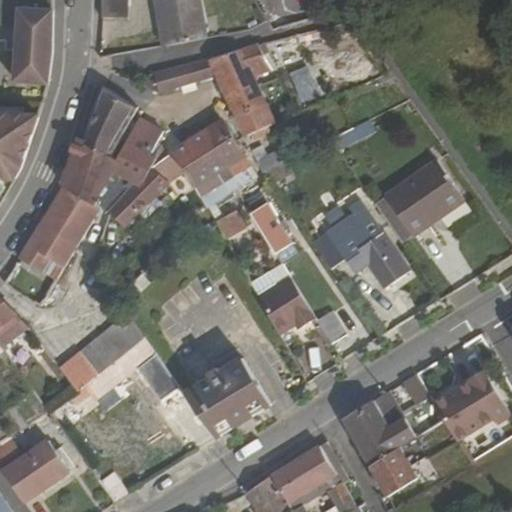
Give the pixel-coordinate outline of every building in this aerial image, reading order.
[(101,0),(102,20),(128,20),(128,0),(101,0)] [(156,0),(166,46),(207,39),(199,0),(156,0)] [(53,46),(54,9),(20,8),(16,80),(49,84),(53,46)] [(357,29),(354,21),(340,24),(342,33),(357,29)] [(259,44),(265,55),(270,52),(265,42),(259,44)] [(272,67),(265,55),(259,44),(214,59),(218,75),(231,99),(258,83),(253,73),(272,67)] [(159,93),(218,75),(214,59),(145,75),(148,89),(159,93)] [(283,75),(285,80),(292,76),(290,71),(283,75)] [(270,124),(277,120),(258,83),(231,99),(249,133),(249,135),(254,132),(258,137),(272,129),(270,124)] [(111,160),(135,115),(140,107),(103,85),(94,115),(87,138),(111,160)] [(0,177),(16,178),(23,168),(27,156),(40,115),(0,113),(0,177)] [(153,167),(154,168),(159,158),(153,155),(160,140),(165,131),(140,118),(115,164),(137,178),(145,181),(153,167)] [(232,191),(235,189),(260,176),(237,139),(224,120),(206,131),(217,148),(204,156),(214,173),(219,170),(232,191)] [(351,129),(335,137),(341,148),(357,141),(351,129)] [(208,204),(232,191),(219,170),(214,173),(204,156),(217,148),(206,131),(181,148),(176,151),(172,154),(185,162),(208,204)] [(107,203),(113,210),(137,178),(115,164),(111,160),(87,138),(82,137),(73,161),(65,186),(107,203)] [(253,151),(266,171),(285,162),(296,157),(289,146),(269,155),(262,145),(253,151)] [(182,167),(161,154),(159,158),(154,168),(170,179),(182,167)] [(414,235),(444,214),(440,211),(463,195),(438,159),(387,196),(414,235)] [(292,173),(285,162),(266,171),(270,177),(273,182),(275,185),(292,173)] [(145,181),(137,178),(113,210),(128,226),(173,182),(170,179),(154,168),(153,167),(145,181)] [(80,247),(107,203),(65,186),(54,204),(43,223),(80,247)] [(463,195),(440,211),(444,214),(466,199),(463,195)] [(251,213),(277,253),(293,243),(268,204),(251,213)] [(316,243),(334,269),(348,258),(357,272),(395,246),(368,207),(316,243)] [(219,223),(229,240),(247,227),(238,211),(219,223)] [(22,257),(43,270),(50,258),(67,268),(80,247),(43,223),(29,245),(22,257)] [(306,241),(309,245),(315,242),(312,237),(306,241)] [(50,258),(43,270),(59,280),(67,268),(50,258)] [(282,336),(293,329),(290,324),(295,320),(302,329),(319,318),(294,279),(280,288),(271,274),(253,285),(282,336)] [(0,297),(0,343),(2,346),(30,326),(0,297)] [(343,304),(334,310),(349,333),(358,327),(343,304)] [(320,320),(334,343),(349,333),(334,310),(320,320)] [(117,323),(135,348),(147,339),(130,313),(117,323)] [(370,319),(373,325),(378,321),(374,316),(370,319)] [(302,329),(295,320),(290,324),(293,329),(296,334),(302,329)] [(123,357),(135,348),(117,323),(105,333),(123,357)] [(316,330),(287,345),(304,378),(333,363),(316,330)] [(111,366),(123,357),(105,333),(93,342),(111,366)] [(479,338),(465,346),(481,374),(488,370),(486,366),(493,362),(479,338)] [(111,366),(100,374),(78,391),(71,396),(78,404),(93,393),(98,400),(158,354),(147,339),(135,348),(123,357),(111,366)] [(100,374),(111,366),(93,342),(82,350),(100,374)] [(100,374),(82,350),(60,367),(78,391),(100,374)] [(213,379),(188,397),(218,438),(274,400),(244,357),(223,372),(221,370),(210,377),(213,379)] [(483,375),(433,406),(442,421),(456,444),(492,422),(495,427),(509,418),(483,375)] [(25,377),(16,383),(26,399),(36,392),(25,377)] [(41,400),(36,392),(26,399),(32,406),(41,400)] [(397,447),(412,437),(388,393),(368,405),(341,421),(368,468),(399,448),(397,447)] [(57,421),(73,410),(66,400),(49,411),(57,421)] [(7,429),(14,424),(7,415),(0,420),(7,429)] [(24,456),(11,436),(0,442),(0,464),(4,470),(24,456)] [(70,470),(48,440),(24,456),(4,470),(25,501),(70,470)] [(341,498),(339,499),(333,489),(341,484),(341,483),(347,481),(325,443),(319,447),(334,476),(286,504),(285,505),(288,511),(293,511),(300,508),(325,494),(336,511),(341,511),(347,508),(341,498)] [(286,504),(334,476),(319,447),(294,462),(270,477),(286,504)] [(386,498),(416,480),(399,448),(368,468),(375,479),(386,498)] [(92,469),(101,482),(112,475),(102,462),(92,469)] [(131,492),(116,472),(112,475),(101,482),(115,502),(131,492)] [(270,477),(245,494),(256,511),(288,511),(285,505),(286,504),(270,477)] [(341,484),(333,489),(339,499),(341,498),(347,508),(353,504),(341,484)] [(0,511),(15,511),(0,489),(0,511)]
